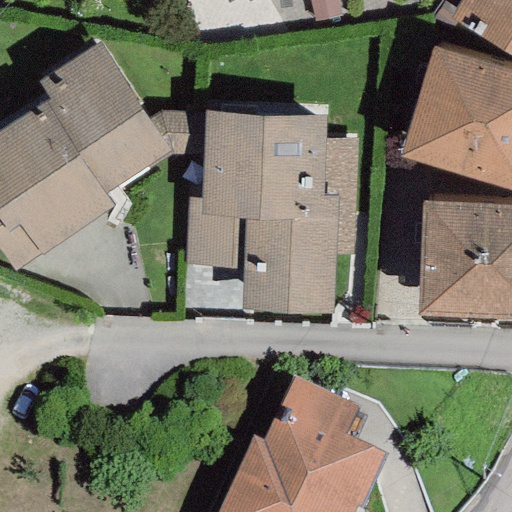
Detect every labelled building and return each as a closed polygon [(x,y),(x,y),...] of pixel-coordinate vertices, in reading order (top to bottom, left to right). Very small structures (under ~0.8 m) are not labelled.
[(435,0),(160,0),(181,39),(424,12),(435,0)] [(511,0),(465,0),(508,25),(511,18),(511,0)] [(0,227),(16,250),(100,191),(93,180),(161,135),(99,41),(52,72),(62,89),(0,129),(0,227)] [(511,164),(511,63),(440,42),(411,135),(511,164)] [(324,294),(328,188),(311,188),(313,113),(215,110),(212,193),(256,195),(252,291),(324,294)] [(511,294),(511,197),(431,194),(427,291),(499,294),(511,294)] [(346,511),(373,460),(295,421),(270,471),(260,466),(237,511),(346,511)]
